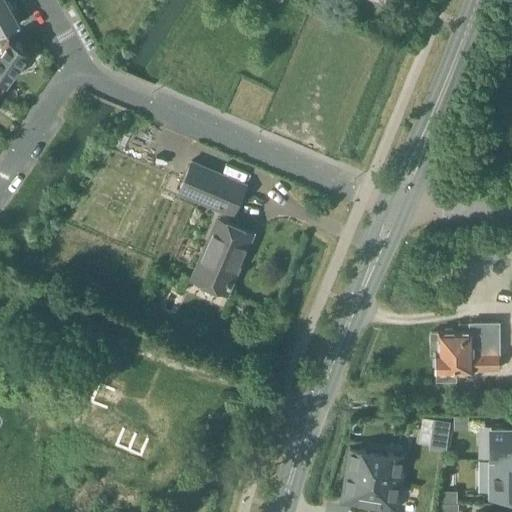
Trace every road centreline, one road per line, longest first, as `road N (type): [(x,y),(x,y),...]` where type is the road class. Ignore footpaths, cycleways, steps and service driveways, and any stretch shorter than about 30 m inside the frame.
road 1 (residential): [(81,68),(96,83),(394,209)]
road 2 (tertiary): [(281,511),(394,209)]
road 3 (tertiary): [(394,209),(478,0)]
road 4 (residential): [(81,68),(0,181)]
